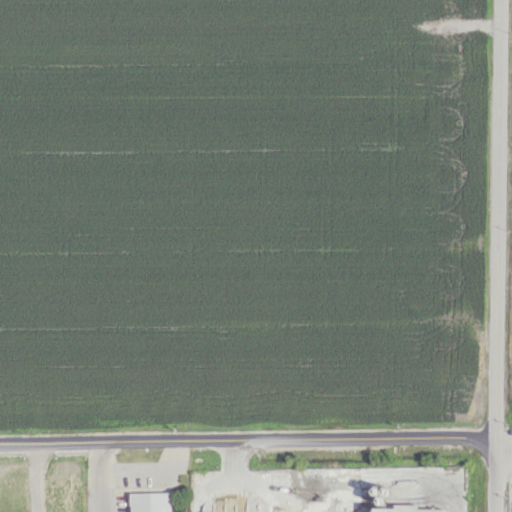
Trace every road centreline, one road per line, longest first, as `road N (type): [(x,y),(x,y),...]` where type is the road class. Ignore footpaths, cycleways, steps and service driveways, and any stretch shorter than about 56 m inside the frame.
road 1 (tertiary): [(498,0),(493,511)]
road 2 (residential): [(0,443),(494,436)]
